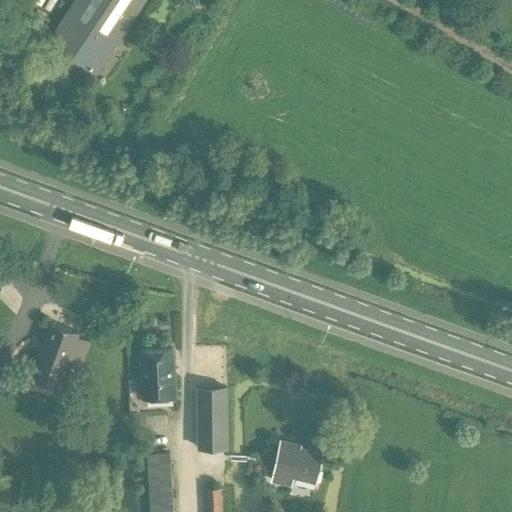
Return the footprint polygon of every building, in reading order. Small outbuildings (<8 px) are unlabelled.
[(74,0),(48,41),(96,73),(144,0),(74,0)] [(81,136),(108,148),(114,132),(87,121),(81,136)] [(30,379),(57,389),(66,363),(80,368),(90,341),(76,336),(78,332),(51,323),(30,379)] [(175,349),(144,351),(147,398),(178,396),(177,377),(175,377),(175,366),(176,366),(175,349)] [(0,385),(11,356),(0,352),(0,385)] [(227,386),(197,386),(198,448),(228,448),(227,386)] [(280,440),(272,480),(292,484),(293,476),(316,481),(322,453),(293,446),(294,444),(280,440)] [(174,511),(171,452),(147,454),(149,511),(174,511)] [(207,488),(208,511),(222,511),(221,488),(207,488)]
